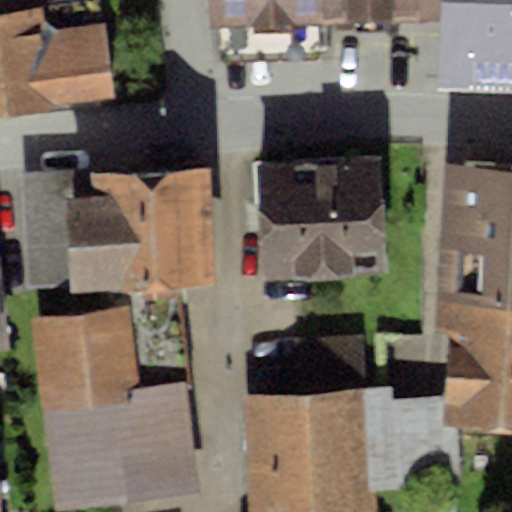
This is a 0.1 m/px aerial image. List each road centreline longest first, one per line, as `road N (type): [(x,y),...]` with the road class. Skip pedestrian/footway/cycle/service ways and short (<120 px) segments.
road 1 (residential): [(189,125),(378,116),(511,125)]
road 2 (residential): [(0,144),(189,125)]
road 3 (residential): [(182,0),(189,125)]
